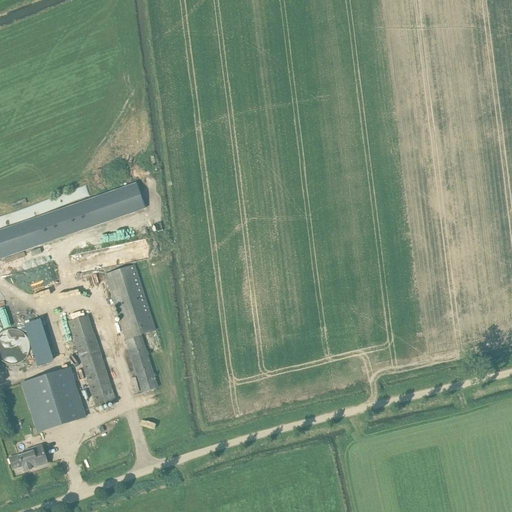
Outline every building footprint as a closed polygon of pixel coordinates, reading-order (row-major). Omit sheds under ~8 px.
[(136,183),(0,230),(0,259),(145,209),(136,183)] [(135,266),(104,275),(142,392),(158,387),(142,336),(156,330),(135,266)] [(88,315),(68,322),(96,408),(116,401),(88,315)] [(39,366),(57,361),(45,318),(26,323),(39,366)] [(30,351),(30,347),(30,343),(29,340),(27,337),(25,335),(23,333),(20,331),(17,330),(14,330),(10,330),(6,331),(4,332),(0,335),(0,358),(3,361),(6,363),(8,364),(12,364),(15,364),(20,363),(23,361),(25,359),(27,357),(29,354),(30,351)] [(22,384),(34,423),(37,433),(85,417),(82,407),(70,368),(22,384)] [(9,458),(9,460),(12,470),(22,467),(24,472),(47,464),(41,446),(27,451),(27,453),(18,455),(9,458)]
